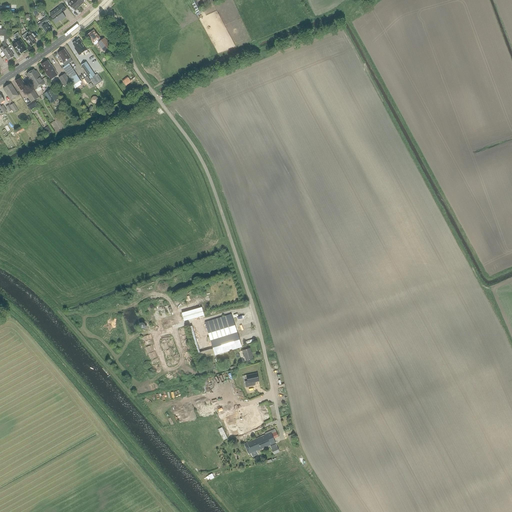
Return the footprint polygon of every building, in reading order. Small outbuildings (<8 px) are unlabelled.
[(73,0),(73,1),(72,0),(61,0),(64,3),(67,1),(70,4),(68,5),(72,9),(73,8),(75,11),(80,6),(74,0),(73,0)] [(193,0),(191,0),(190,1),(194,8),(196,12),(197,14),(200,13),(199,11),(197,6),(193,0)] [(50,14),(51,16),(51,17),(56,24),(62,19),(62,20),(66,18),(62,13),(66,10),(62,4),(58,7),(58,8),(50,14)] [(42,27),(47,34),(52,31),(46,22),(49,20),(45,16),(43,18),(44,20),(37,25),(39,27),(41,26),(42,27)] [(9,39),(9,30),(0,29),(0,36),(4,36),(4,39),(9,39)] [(25,40),(26,39),(31,47),(36,43),(34,40),(37,38),(32,31),(29,34),(27,32),(22,36),(25,40)] [(87,34),(87,36),(93,44),(98,41),(100,39),(99,39),(94,31),(91,34),(89,33),(87,34)] [(18,41),(15,43),(15,44),(13,46),(15,49),(18,47),(19,49),(20,49),(22,53),(28,49),(21,40),(20,40),(19,38),(20,37),(18,33),(14,36),(17,40),(18,41)] [(100,39),(98,41),(99,43),(98,43),(105,51),(111,46),(105,38),(102,41),(100,38),(99,39),(100,39)] [(80,40),(73,44),(76,48),(75,49),(80,56),(88,50),(83,43),(83,44),(80,40)] [(9,47),(9,48),(5,42),(2,44),(4,46),(1,49),(3,52),(3,51),(9,60),(15,56),(9,47)] [(64,50),(58,55),(59,57),(58,59),(61,63),(63,63),(65,67),(63,68),(74,85),(75,85),(80,81),(69,64),(73,61),(71,59),(70,59),(64,50)] [(47,61),(41,65),(43,68),(43,69),(48,77),(48,76),(51,80),(58,75),(55,72),(55,71),(51,65),(51,66),(47,61)] [(86,62),(81,65),(95,85),(100,81),(86,62)] [(45,84),(37,72),(36,71),(35,72),(34,70),(27,74),(30,78),(28,79),(36,91),(45,84)] [(65,74),(59,78),(65,87),(71,83),(65,74)] [(21,79),(16,82),(22,91),(27,87),(21,79)] [(11,84),(4,89),(11,100),(19,96),(11,84)] [(45,94),(51,104),(59,99),(53,89),(45,94)] [(34,91),(30,93),(34,101),(39,98),(34,91)] [(30,93),(26,95),(31,103),(34,101),(30,93)] [(28,107),(30,110),(38,105),(36,102),(28,107)] [(10,106),(12,109),(14,113),(18,110),(14,103),(10,106)] [(206,323),(211,341),(216,356),(238,348),(233,334),(237,333),(231,315),(206,323)] [(251,360),(254,359),(250,348),(243,351),(247,364),(252,363),(251,360)] [(247,382),(244,383),(246,388),(252,387),(252,384),(259,382),(257,374),(246,377),(247,382)] [(226,418),(235,437),(267,423),(259,403),(226,418)] [(222,440),(227,438),(223,427),(218,429),(222,440)] [(277,447),(276,443),(274,438),(278,437),(275,429),(265,433),(266,435),(244,444),(249,454),(251,453),(253,457),(256,455),(256,453),(258,453),(257,451),(270,445),(272,449),(277,447)]
